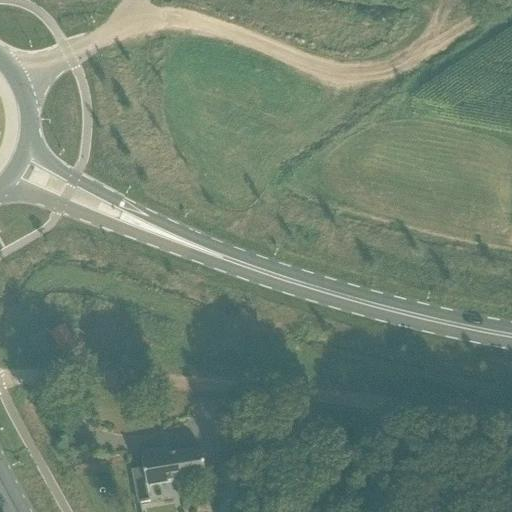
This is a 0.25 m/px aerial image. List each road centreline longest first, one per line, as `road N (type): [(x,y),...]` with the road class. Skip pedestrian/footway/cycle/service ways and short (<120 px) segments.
road 1 (track): [(511,414),(0,378)]
road 2 (track): [(502,0),(392,70),(363,78),(297,63),(251,38),(159,18),(68,55)]
road 3 (track): [(399,66),(403,108),(310,167),(305,192),(511,248)]
road 4 (secondary): [(511,336),(321,292),(214,254)]
road 5 (secondary): [(5,182),(214,254)]
road 6 (secondary): [(214,254),(23,154)]
